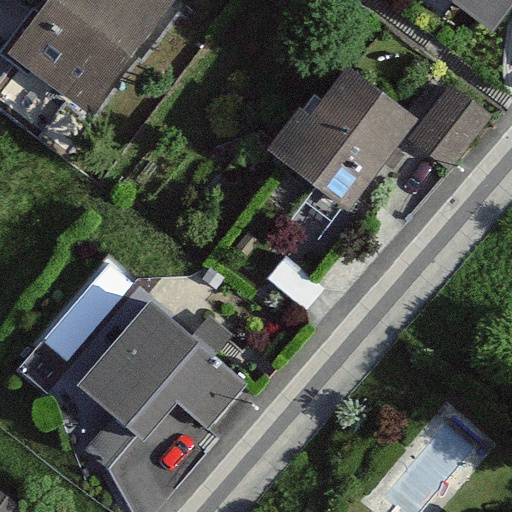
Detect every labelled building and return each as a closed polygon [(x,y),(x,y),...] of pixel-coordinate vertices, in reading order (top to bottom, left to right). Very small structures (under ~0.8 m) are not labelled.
[(85,110),(170,0),(51,0),(10,53),(85,110)] [(511,0),(456,0),(491,26),(511,0)] [(413,121),(346,68),(279,153),(346,206),(413,121)] [(488,117),(453,88),(412,137),(448,166),(488,117)] [(241,384),(145,304),(78,384),(140,436),(174,395),(208,423),(241,384)] [(0,511),(12,511),(0,501),(0,511)]
